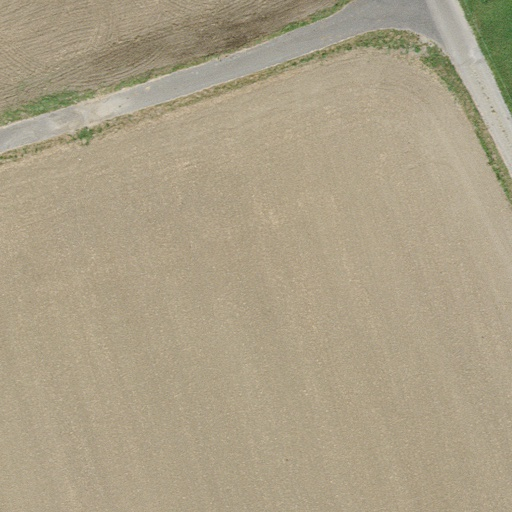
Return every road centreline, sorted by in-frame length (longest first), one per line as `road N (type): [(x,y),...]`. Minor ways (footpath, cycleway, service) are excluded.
road 1 (track): [(385,0),(267,51),(0,137)]
road 2 (track): [(425,0),(511,157)]
